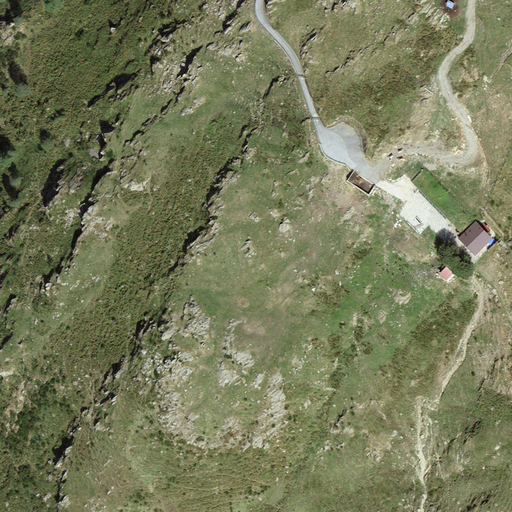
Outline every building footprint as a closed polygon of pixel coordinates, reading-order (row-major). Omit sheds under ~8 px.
[(408,182),(461,234),(474,221),(421,169),(408,182)] [(354,173),(348,184),(371,196),(377,184),(354,173)] [(461,234),(456,239),(472,257),(491,239),(474,221),(461,234)] [(428,268),(435,278),(441,274),(434,264),(428,268)] [(448,269),(441,275),(447,283),(455,277),(448,269)]
